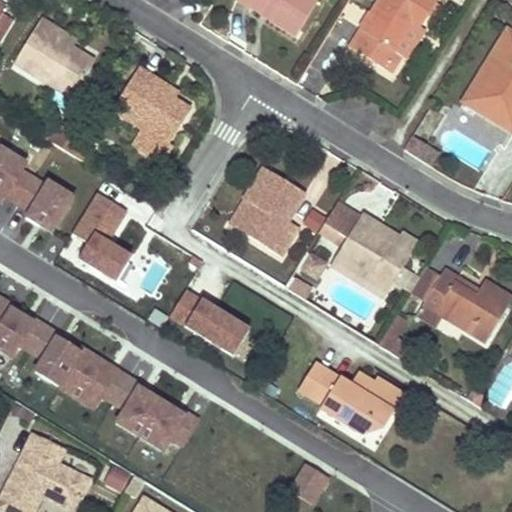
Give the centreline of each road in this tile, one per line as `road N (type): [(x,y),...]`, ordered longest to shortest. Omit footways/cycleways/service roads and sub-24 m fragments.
road 1 (residential): [(0,247),(430,511)]
road 2 (residential): [(511,226),(438,196),(257,85)]
road 3 (residential): [(257,85),(170,231)]
road 4 (residential): [(257,85),(117,0)]
